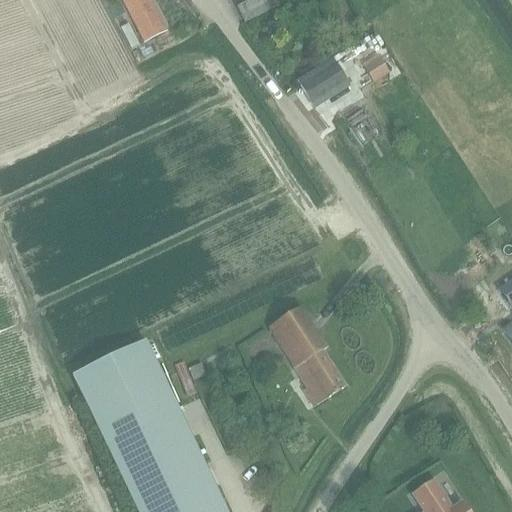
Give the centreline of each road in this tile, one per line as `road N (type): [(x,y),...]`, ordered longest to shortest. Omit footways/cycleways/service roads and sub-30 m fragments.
road 1 (unclassified): [(447,339),(281,97)]
road 2 (unclassified): [(322,511),(421,358),(447,339)]
road 3 (residential): [(281,97),(204,0)]
